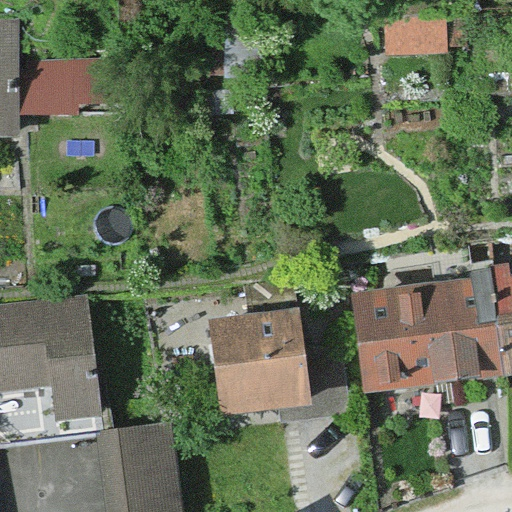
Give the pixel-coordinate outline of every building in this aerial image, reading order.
[(21,19),(0,18),(0,138),(18,138),(18,105),(102,105),(103,58),(21,58),(21,19)] [(511,287),(369,304),(380,396),(511,381),(511,287)] [(105,415),(91,302),(0,313),(0,399),(59,392),(63,420),(105,415)] [(315,318),(227,330),(239,426),(328,415),(315,318)] [(183,511),(170,414),(97,424),(108,511),(183,511)]
